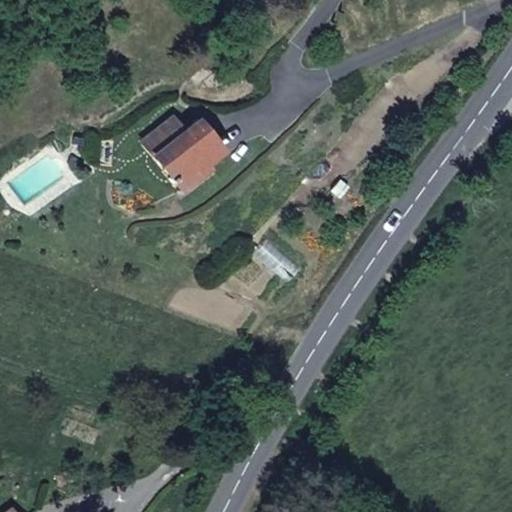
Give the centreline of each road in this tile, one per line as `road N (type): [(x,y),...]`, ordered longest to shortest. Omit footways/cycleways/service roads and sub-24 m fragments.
road 1 (secondary): [(216,511),(395,227),(511,68)]
road 2 (unknown): [(311,0),(288,60),(290,83),(492,0)]
road 3 (unknown): [(302,367),(169,441),(129,471),(104,511)]
